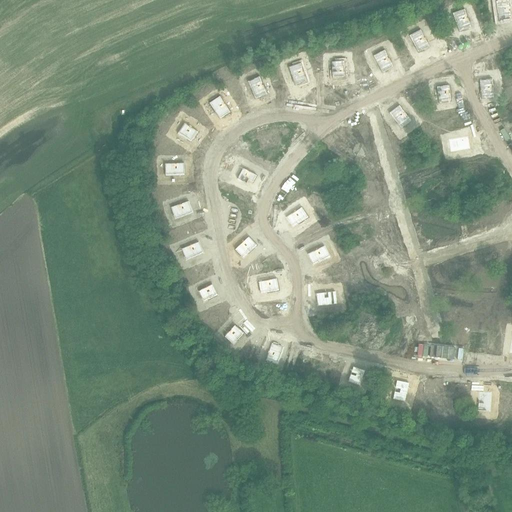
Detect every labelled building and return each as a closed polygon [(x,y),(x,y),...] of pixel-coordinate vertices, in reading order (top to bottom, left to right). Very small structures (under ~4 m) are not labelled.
[(498,14),(485,16),(488,36),(501,34),(498,14)] [(456,23),(444,28),(450,47),(463,42),(456,23)] [(414,43),(402,49),(412,67),(424,61),(414,43)] [(380,62),(368,68),(377,86),(389,80),(380,62)] [(342,72),(328,73),(330,90),(343,89),(342,72)] [(300,74),(288,79),(294,97),(307,93),(300,74)] [(261,87),(249,92),(257,111),(269,106),(261,87)] [(483,90),(470,91),(472,111),(485,110),(483,90)] [(442,95),(429,97),(431,114),(444,113),(442,95)] [(223,106),(212,113),(223,130),(234,123),(223,106)] [(511,110),(499,122),(508,132),(511,128),(511,110)] [(394,115),(383,123),(395,139),(406,131),(394,115)] [(189,131),(181,143),(195,152),(203,141),(189,131)] [(274,141),(262,148),(268,158),(272,156),(274,161),(283,155),(274,141)] [(344,143),(337,154),(351,163),(358,152),(344,143)] [(460,144),(440,148),(442,161),(462,157),(460,144)] [(190,170),(170,171),(170,184),(190,183),(190,170)] [(480,171),(465,184),(474,194),(489,181),(480,171)] [(244,174),(238,186),(249,191),(250,188),(255,191),(259,182),(244,174)] [(303,177),(300,190),(320,194),(323,181),(303,177)] [(511,207),(504,200),(493,213),(500,219),(504,215),(506,218),(511,211),(511,207)] [(194,206),(175,213),(179,225),(198,218),(194,206)] [(301,211),(285,222),(292,233),(309,222),(301,211)] [(251,240),(236,253),(245,263),(260,250),(251,240)] [(204,245),(185,252),(190,265),(209,257),(204,245)] [(323,248),(305,257),(311,269),(329,260),(323,248)] [(278,280),(258,283),(261,297),(281,293),(278,280)] [(216,285),(201,293),(207,305),(223,297),(216,285)] [(334,292),(314,294),(315,308),(335,306),(334,292)] [(237,324),(226,336),(236,345),(247,332),(237,324)] [(272,341),(266,359),(278,364),(285,345),(272,341)] [(310,357),(306,373),(315,375),(317,370),(320,371),(323,359),(310,357)] [(365,371),(353,366),(348,382),(360,386),(365,371)] [(393,400),(405,402),(409,383),(397,380),(393,400)] [(478,411),(490,412),(492,392),(479,391),(478,411)]
